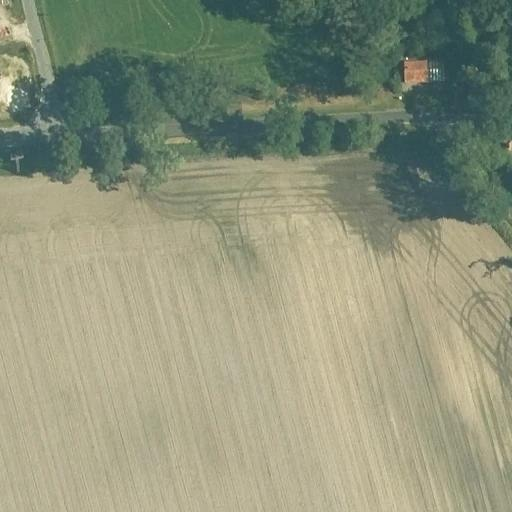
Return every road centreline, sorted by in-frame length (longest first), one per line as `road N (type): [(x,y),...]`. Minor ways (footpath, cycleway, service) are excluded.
road 1 (unclassified): [(459,120),(56,134)]
road 2 (unclassified): [(56,134),(27,0)]
